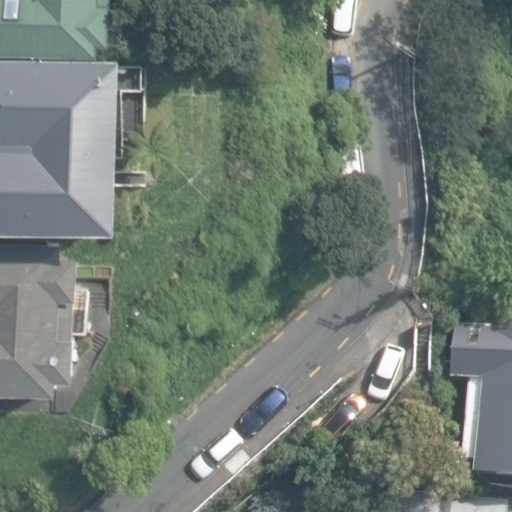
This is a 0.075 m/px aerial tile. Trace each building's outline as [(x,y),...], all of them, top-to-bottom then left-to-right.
[(0,0),(0,41),(112,50),(111,0),(0,0)] [(117,68),(0,62),(0,229),(108,235),(117,68)] [(81,249),(0,244),(0,405),(69,398),(81,249)] [(511,328),(463,325),(454,467),(511,470),(511,328)] [(495,511),(399,488),(395,511),(495,511)]
